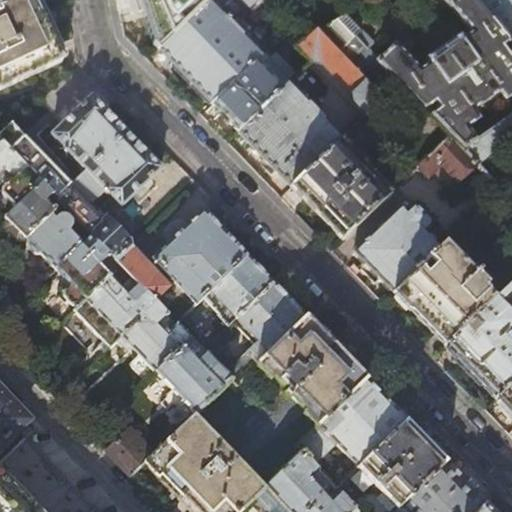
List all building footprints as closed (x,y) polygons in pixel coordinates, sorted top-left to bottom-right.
[(0,0),(0,90),(61,62),(47,33),(32,0),(0,0)] [(137,0),(152,45),(157,51),(209,1),(210,0),(137,0)] [(284,0),(316,33),(337,20),(323,0),(284,0)] [(346,15),(337,20),(316,33),(382,102),(398,87),(399,86),(422,110),(432,102),(437,110),(428,116),(450,138),(462,151),(470,145),(474,142),(465,128),(477,119),(470,110),(498,91),(505,100),(511,94),(511,55),(508,59),(501,49),(508,42),(506,39),(479,6),(474,0),(456,0),(448,6),(470,33),(418,69),(393,43),(377,58),(366,47),(371,41),(346,15)] [(511,0),(486,0),(479,6),(506,39),(511,34),(511,0)] [(263,57),(209,1),(157,51),(186,81),(210,106),(256,63),(263,57)] [(364,119),(382,102),(316,33),(301,52),(311,63),(311,64),(320,66),(348,94),(349,104),(364,119)] [(282,91),(256,63),(210,106),(224,121),(236,134),(282,91)] [(288,85),(282,91),(236,134),(262,159),(290,189),(339,142),(342,140),(288,85)] [(0,134),(0,141),(25,168),(56,200),(74,183),(87,170),(126,132),(108,113),(109,111),(108,106),(104,102),(102,99),(97,98),(95,100),(92,97),(73,116),(66,109),(57,117),(64,124),(53,134),(78,161),(74,164),(71,161),(61,170),(46,154),(55,146),(47,138),(47,134),(43,130),(40,130),(36,127),(33,129),(19,116),(0,134)] [(418,168),(450,138),(428,116),(427,115),(397,143),(408,155),(405,159),(415,171),(418,168)] [(511,115),(474,142),(470,145),(484,163),(478,167),(485,175),(511,154),(511,115)] [(126,132),(87,170),(122,207),(133,197),(139,204),(149,194),(142,187),(161,170),(161,168),(150,156),(126,132)] [(477,167),(462,151),(450,138),(418,168),(428,179),(439,168),(457,186),(477,167)] [(0,172),(2,171),(12,181),(25,168),(0,141),(0,172)] [(389,196),(339,142),(290,189),(313,212),(342,241),(389,196)] [(25,168),(12,181),(5,188),(4,195),(15,207),(5,217),(13,225),(26,239),(61,206),(56,200),(25,168)] [(74,183),(56,200),(61,206),(91,236),(117,263),(132,248),(119,234),(124,230),(113,219),(108,223),(107,222),(108,220),(74,183)] [(506,289),(511,283),(511,202),(502,193),(462,230),(477,246),(474,249),(475,257),(506,289)] [(56,270),(91,236),(61,206),(26,239),(28,246),(36,254),(40,254),(44,257),(56,270)] [(392,295),(441,249),(425,232),(431,226),(430,222),(425,217),(425,218),(413,207),(406,213),(401,208),(352,254),(376,278),(392,295)] [(132,248),(117,263),(120,267),(134,282),(144,291),(155,303),(169,317),(176,324),(209,292),(246,257),(226,236),(203,213),(154,260),(163,270),(158,275),(132,248)] [(117,263),(91,236),(56,270),(68,283),(85,300),(120,267),(117,263)] [(445,246),(441,249),(392,295),(396,299),(394,301),(405,312),(408,310),(418,321),(444,347),(494,300),(484,290),(486,288),(475,276),(474,277),(445,246)] [(259,271),(246,257),(209,292),(236,321),(273,284),(259,271)] [(124,291),(134,282),(120,267),(85,300),(74,311),(93,331),(109,347),(110,346),(155,303),(144,291),(134,301),(124,291)] [(511,283),(506,289),(494,300),(444,347),(467,372),(495,400),(511,383),(511,334),(508,330),(511,326),(511,320),(511,319),(501,308),(505,305),(511,311),(511,283)] [(290,302),(273,284),(236,321),(258,344),(224,375),(231,382),(235,386),(305,318),(290,302)] [(0,323),(13,311),(0,298),(0,323)] [(169,317),(155,303),(110,346),(117,352),(126,343),(133,350),(139,356),(129,366),(145,383),(155,373),(190,339),(176,324),(166,334),(155,323),(159,320),(163,323),(169,317)] [(330,344),(305,318),(235,386),(231,382),(190,420),(150,459),(148,461),(159,473),(180,495),(196,511),(241,511),(255,499),(302,455),(296,449),(318,427),(365,381),(330,344)] [(8,350),(20,363),(41,343),(29,330),(23,335),(22,334),(12,342),(14,344),(8,350)] [(190,339),(155,373),(172,390),(166,395),(166,398),(175,408),(177,407),(190,420),(231,382),(224,375),(190,339)] [(384,401),(365,381),(318,427),(358,468),(405,422),(384,401)] [(511,383),(495,400),(510,416),(511,418),(511,383)] [(16,431),(27,421),(8,401),(0,392),(0,461),(23,439),(16,431)] [(426,444),(405,422),(358,468),(398,510),(445,464),(426,444)] [(130,477),(148,461),(150,459),(143,452),(148,448),(131,431),(107,453),(114,461),(130,477)] [(255,499),(268,511),(303,511),(321,495),(308,482),(318,472),(302,455),(255,499)] [(466,485),(445,464),(398,510),(399,511),(478,511),(485,505),(466,485)] [(0,511),(97,511),(94,509),(91,511),(35,511),(5,480),(0,474),(0,511)] [(329,505),(321,495),(303,511),(351,511),(354,509),(340,494),(329,505)]
